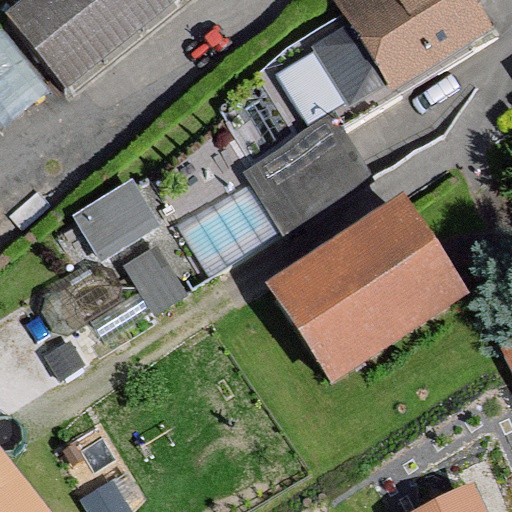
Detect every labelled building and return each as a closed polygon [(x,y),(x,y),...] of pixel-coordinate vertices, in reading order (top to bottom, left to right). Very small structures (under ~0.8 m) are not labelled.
[(168,0),(19,0),(4,13),(63,85),(168,0)] [(456,0),(405,0),(344,38),(385,103),(483,42),(456,0)] [(0,32),(0,114),(42,90),(7,29),(0,32)] [(354,116),(251,154),(276,220),(379,182),(354,116)] [(108,257),(170,219),(142,173),(80,211),(108,257)] [(461,306),(398,218),(264,313),(328,402),(461,306)] [(164,239),(128,259),(156,308),(192,288),(164,239)] [(0,511),(41,511),(0,462),(0,511)] [(479,511),(473,498),(440,511),(479,511)]
